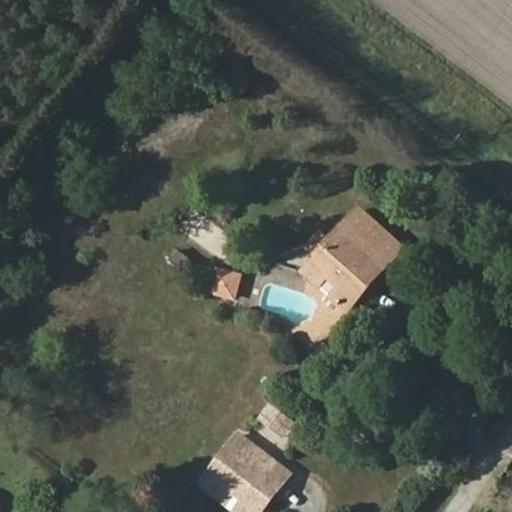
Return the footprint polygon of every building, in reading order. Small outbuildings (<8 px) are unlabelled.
[(362,209),(305,271),(350,311),(375,284),(367,276),(385,255),(394,264),(407,249),(362,209)] [(375,284),(394,264),(385,255),(367,276),(375,284)] [(220,265),(214,295),(239,300),(244,270),(220,265)] [(273,284),(266,304),(299,315),(305,296),(273,284)] [(294,421),(278,408),(266,423),(283,435),(294,421)] [(283,435),(290,441),(302,426),(294,421),(283,435)] [(274,460),(245,438),(208,486),(227,503),(238,489),(259,507),(278,483),(265,473),(274,460)] [(227,503),(239,511),(269,511),(296,477),(274,460),(265,473),(278,483),(259,507),(238,489),(227,503)]
